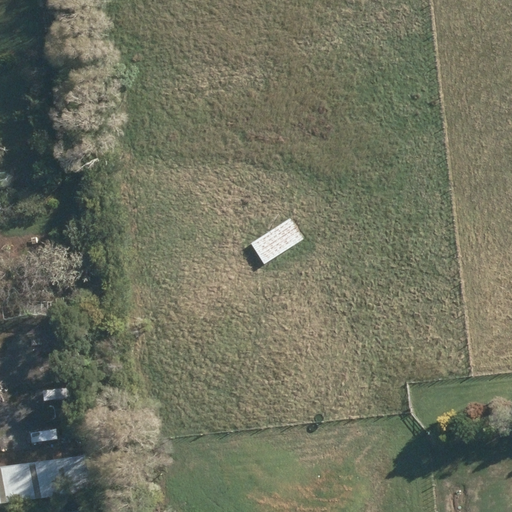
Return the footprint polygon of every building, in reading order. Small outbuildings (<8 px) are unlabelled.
[(255,245),(269,266),(308,240),(294,219),(255,245)] [(57,301),(6,304),(7,323),(58,320),(57,301)] [(45,393),(46,402),(73,400),(72,390),(45,393)] [(32,435),(33,444),(61,441),(59,431),(32,435)] [(0,468),(0,504),(100,492),(96,457),(0,468)]
